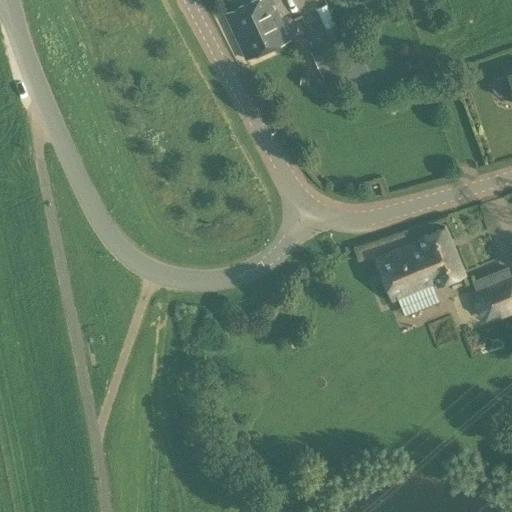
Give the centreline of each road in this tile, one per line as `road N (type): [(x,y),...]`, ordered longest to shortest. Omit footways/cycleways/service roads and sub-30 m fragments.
road 1 (tertiary): [(307,213),(291,246),(243,278),(214,287),(177,284),(133,268),(109,245),(39,98),(10,6)]
road 2 (tertiary): [(307,213),(183,0)]
road 3 (tertiary): [(307,213),(342,223),(511,177)]
